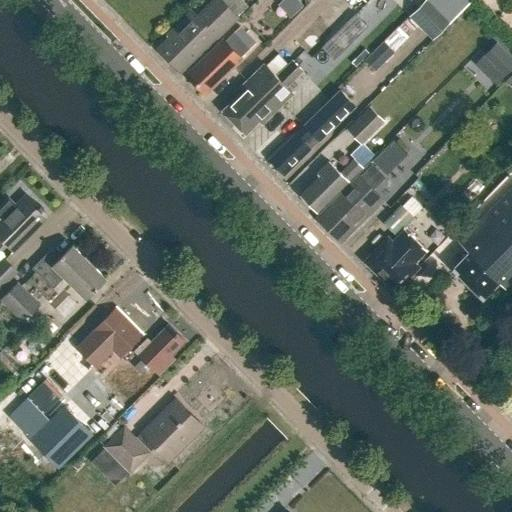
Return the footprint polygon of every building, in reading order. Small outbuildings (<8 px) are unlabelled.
[(215,36),(216,37),(236,18),(218,0),(214,0),(196,18),(191,13),(171,32),(173,35),(158,50),(179,71),(215,36)] [(304,7),(297,0),(286,0),(279,6),(292,19),(304,7)] [(425,0),(409,16),(433,40),(470,3),(467,0),(425,0)] [(205,95),(241,60),(222,40),(202,59),(205,62),(189,78),(205,95)] [(376,72),(395,53),(384,41),(365,61),(376,72)] [(511,57),(496,42),(475,64),(496,85),(511,68),(511,57)] [(292,62),(276,77),(286,87),(302,72),(314,61),(304,50),(292,62)] [(240,94),(223,111),(235,124),(253,107),(249,103),(260,93),(254,87),(262,79),(264,80),(271,73),(264,66),(256,73),(256,72),(236,91),(240,94)] [(253,107),(235,124),(245,134),(258,121),(262,125),(293,95),(286,87),(276,77),(272,72),(271,73),(264,80),(262,79),(254,87),(260,93),(249,103),(253,107)] [(340,91),(300,130),(299,130),(269,159),(285,175),(310,149),(355,106),(340,91)] [(461,122),(438,98),(417,119),(440,142),(461,122)] [(362,144),(385,120),(370,106),(347,129),(362,144)] [(317,213),(363,168),(354,159),(340,173),(329,162),(317,174),(320,176),(300,195),(317,213)] [(358,226),(383,201),(359,177),(317,218),(339,241),(356,224),(358,226)] [(511,188),(458,243),(469,253),(453,269),(482,298),(498,282),(505,289),(511,281),(511,188)] [(13,252),(48,217),(26,195),(15,206),(8,199),(0,207),(0,239),(6,244),(13,252)] [(384,223),(396,235),(413,217),(401,205),(384,223)] [(414,263),(426,251),(404,229),(393,242),(388,237),(364,262),(395,292),(419,267),(414,263)] [(106,280),(72,246),(61,257),(52,248),(32,269),(53,289),(64,278),(86,300),(106,280)] [(0,289),(18,271),(4,258),(0,261),(0,289)] [(18,282),(0,300),(23,322),(40,304),(18,282)] [(97,368),(114,351),(118,356),(138,337),(142,333),(117,308),(77,348),(97,368)] [(169,355),(184,341),(168,326),(156,337),(151,342),(146,336),(134,348),(142,357),(135,364),(142,371),(149,364),(159,374),(173,359),(169,355)] [(63,395),(47,378),(28,397),(44,413),(63,395)] [(176,399),(136,438),(124,426),(123,427),(117,421),(97,441),(103,447),(102,448),(130,474),(155,449),(169,462),(204,427),(176,399)]
